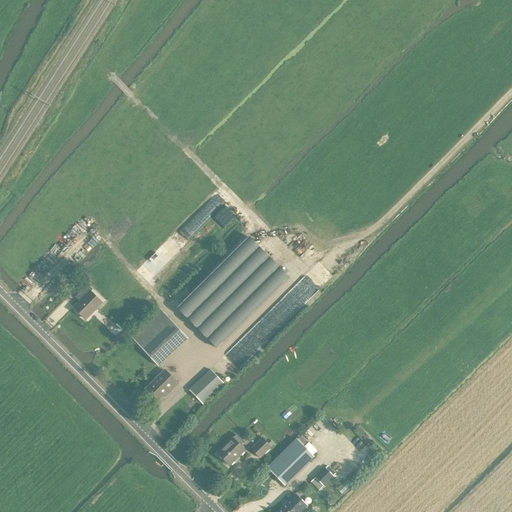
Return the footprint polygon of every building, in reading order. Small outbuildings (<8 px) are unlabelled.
[(248,238),(177,309),(200,330),(217,348),(218,349),(289,278),(248,238)] [(86,319),(102,303),(91,292),(93,290),(88,285),(79,293),(84,298),(74,308),(86,319)] [(158,366),(188,339),(160,309),(131,336),(135,341),(158,366)] [(167,393),(168,394),(178,384),(165,370),(145,390),(157,402),(167,393)] [(189,390),(202,403),(223,383),(211,370),(189,390)] [(245,450),(241,446),(244,442),(237,435),(218,453),(230,465),(245,450)] [(251,449),(260,459),(272,447),(262,437),(251,449)] [(268,467),(285,485),(314,457),(296,439),(268,467)] [(333,476),(325,468),(316,477),(324,485),(333,476)] [(340,482),(337,486),(343,492),(346,488),(340,482)] [(278,511),(300,511),(307,506),(295,495),(278,511)]
